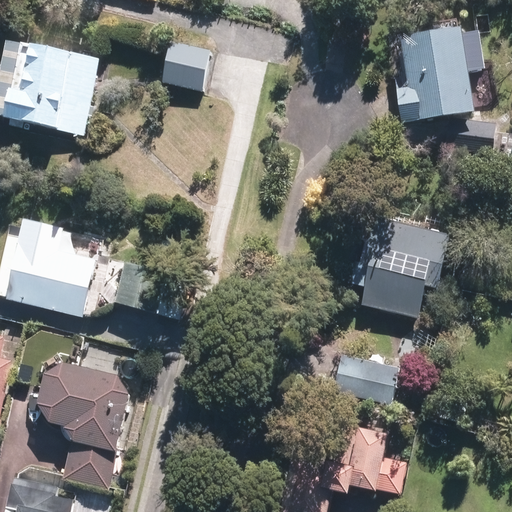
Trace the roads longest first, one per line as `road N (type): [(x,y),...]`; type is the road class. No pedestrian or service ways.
road 1 (unknown): [(234,511),(327,89)]
road 2 (unknown): [(124,511),(151,400),(139,359),(115,338),(0,298)]
